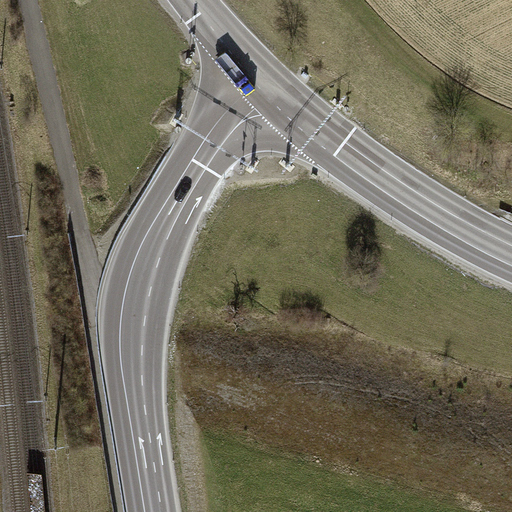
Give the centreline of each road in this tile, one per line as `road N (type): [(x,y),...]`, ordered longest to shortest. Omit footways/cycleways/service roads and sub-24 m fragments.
road 1 (unclassified): [(28,0),(63,142),(125,511)]
road 2 (primary): [(153,511),(132,360),(147,259),(210,146),(266,84)]
road 3 (primary): [(511,255),(395,188),(266,84)]
road 4 (primary): [(511,244),(388,171),(266,84)]
road 5 (track): [(511,126),(464,105),(380,38),(349,0)]
